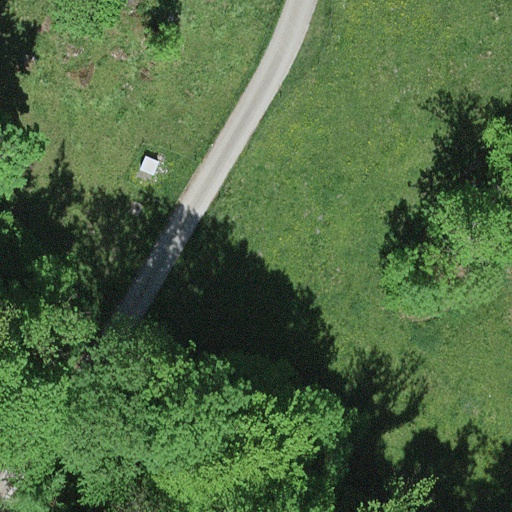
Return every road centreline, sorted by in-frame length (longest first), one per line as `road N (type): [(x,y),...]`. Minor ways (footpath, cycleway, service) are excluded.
road 1 (track): [(0,492),(226,152)]
road 2 (residential): [(226,152),(304,0)]
